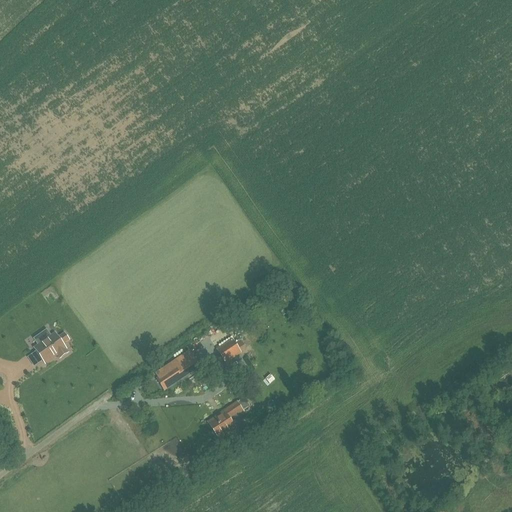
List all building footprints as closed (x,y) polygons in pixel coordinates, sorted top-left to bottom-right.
[(34,348),(36,351),(43,361),(45,364),(57,354),(60,358),(67,353),(65,349),(66,349),(63,345),(69,340),(64,333),(58,337),(55,333),(51,337),(46,330),(34,339),(38,345),(34,348)] [(241,353),(232,339),(217,349),(226,362),(241,353)] [(31,352),(25,356),(32,366),(38,362),(31,352)] [(173,363),(166,368),(168,372),(162,377),(159,378),(167,389),(183,378),(173,363)] [(219,439),(235,429),(229,420),(243,410),(237,402),(223,411),(224,413),(208,423),(219,439)]
